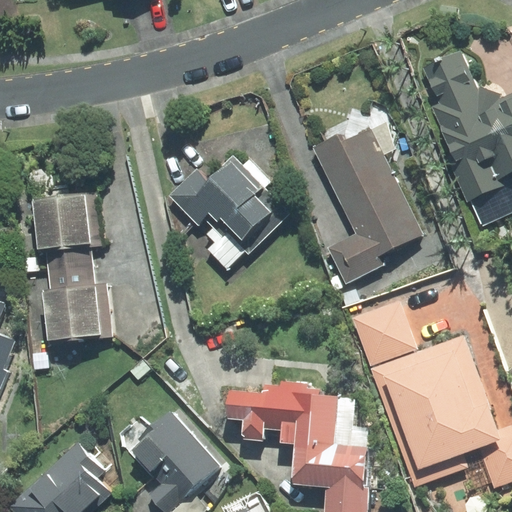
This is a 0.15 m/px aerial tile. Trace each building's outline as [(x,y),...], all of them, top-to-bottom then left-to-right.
[(460,51),(422,68),(438,103),(430,106),(453,158),(449,160),(467,202),(472,200),(483,225),(511,212),(511,93),(508,96),(476,85),(460,51)] [(346,283),(384,264),(380,255),(423,234),(370,129),(347,139),(344,133),(314,148),(357,234),(328,248),(346,283)] [(248,255),(290,214),(264,188),(271,182),(249,160),(243,166),(233,155),(207,180),(196,169),(169,196),(199,226),(205,220),(213,228),(207,233),(216,242),(209,249),(228,268),(245,251),(248,255)] [(48,270),(93,266),(91,247),(104,246),(98,192),(33,199),(38,248),(46,247),(48,270)] [(113,337),(107,283),(95,284),(93,266),(48,270),(51,290),(43,291),(48,343),(113,337)] [(0,389),(7,373),(1,370),(12,342),(0,336),(0,312),(4,303),(0,301),(0,389)] [(399,302),(354,318),(371,364),(416,348),(399,302)] [(495,486),(511,480),(511,425),(496,431),(463,338),(374,369),(415,486),(485,461),(495,486)] [(295,443),(292,484),(334,444),(338,397),(319,395),(319,390),(307,389),(307,384),(281,382),(280,385),(263,384),(262,392),(230,389),(227,419),(242,420),(241,435),(244,439),(263,440),(264,429),(281,430),(280,442),(295,443)] [(226,463),(175,409),(159,424),(162,428),(140,449),(168,479),(152,494),(168,511),(207,511),(212,508),(196,491),(226,463)] [(97,511),(124,486),(80,441),(10,509),(12,511),(97,511)] [(368,447),(334,444),(292,484),(327,486),(324,511),(367,511),(369,487),(365,486),(368,447)] [(273,511),(263,490),(229,506),(231,511),(273,511)]
